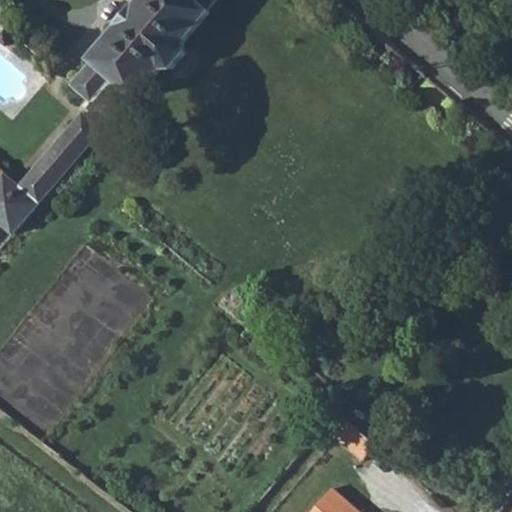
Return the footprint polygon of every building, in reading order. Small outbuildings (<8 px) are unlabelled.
[(218,0),(139,0),(88,59),(91,62),(73,83),(115,119),(136,95),(140,96),(164,67),(174,71),(188,56),(185,44),(209,17),(208,12),(218,0)] [(45,55),(0,16),(0,47),(30,73),(45,55)] [(108,130),(88,114),(61,146),(80,164),(108,130)] [(61,146),(26,187),(45,203),(80,164),(61,146)] [(0,218),(18,234),(45,203),(26,187),(0,165),(0,218)] [(352,428),(338,444),(364,467),(378,452),(352,428)] [(355,511),(336,495),(321,511),(355,511)]
